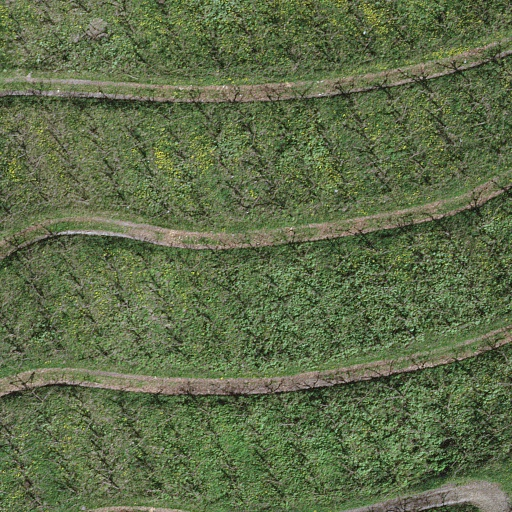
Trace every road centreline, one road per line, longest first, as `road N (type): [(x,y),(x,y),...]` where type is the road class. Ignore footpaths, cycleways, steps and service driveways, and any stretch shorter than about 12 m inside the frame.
road 1 (track): [(0,84),(225,96),(316,88),(453,61),(511,33)]
road 2 (track): [(489,511),(478,496),(443,490),(357,511)]
